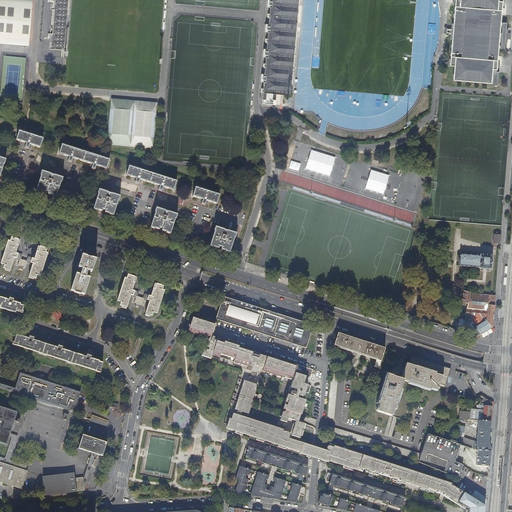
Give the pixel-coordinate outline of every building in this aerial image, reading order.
[(0,0),(0,43),(29,46),(32,0),(0,0)] [(65,48),(67,0),(53,0),(53,5),(51,5),(51,10),(55,10),(54,35),(49,34),(49,39),(52,40),(51,47),(65,48)] [(272,0),(263,104),(273,105),(274,101),(276,101),(276,94),(290,95),(297,0),(272,0)] [(455,0),(455,4),(453,28),(452,32),(450,58),(450,64),(454,65),(453,79),(491,82),(490,84),(497,84),(499,70),(496,70),(497,63),(498,48),(500,48),(500,49),(504,49),(505,43),(507,43),(507,39),(508,33),(508,30),(506,29),(507,23),(500,22),(501,8),(501,0),(455,0)] [(156,102),(110,99),(107,146),(153,148),(156,102)] [(43,138),(19,130),(18,131),(19,132),(16,139),(24,142),(24,144),(26,145),(25,147),(27,148),(28,148),(29,145),(31,146),(32,144),(39,147),(42,139),(43,138)] [(109,159),(92,153),(62,144),(61,145),(62,146),(59,153),(68,156),(67,158),(69,158),(68,161),(69,161),(71,162),(72,159),(74,160),(75,158),(89,162),(91,163),(90,165),(92,166),(91,168),(93,169),(94,169),(95,167),(97,167),(98,165),(106,168),(109,160),(109,159)] [(177,180),(159,175),(129,165),(129,166),(129,167),(127,174),(135,177),(134,179),(136,179),(135,182),(137,182),(138,183),(139,180),(141,181),(142,179),(156,183),(158,184),(158,186),(160,187),(159,189),(160,190),(161,190),(162,188),(164,188),(165,186),(173,189),(176,181),(177,180)] [(61,182),(63,177),(54,175),(53,175),(51,175),(51,174),(42,171),(41,175),(36,191),(40,192),(41,191),(46,193),(51,195),(51,196),(55,197),(61,182)] [(220,195),(196,187),(193,196),(201,199),(201,200),(202,201),(201,204),(203,204),(205,205),(205,202),(208,202),(208,201),(216,203),(219,196),(220,195)] [(93,209),(95,210),(97,210),(98,210),(102,211),(103,208),(104,209),(106,209),(105,212),(109,213),(109,214),(113,215),(118,200),(119,200),(120,196),(111,193),(110,194),(108,193),(108,192),(101,190),(99,189),(97,193),(98,194),(93,209)] [(166,211),(157,209),(155,213),(156,213),(151,228),(155,229),(156,228),(161,230),(167,231),(167,232),(171,234),(176,219),(178,215),(169,212),(168,213),(166,212),(166,211)] [(225,230),(216,227),(214,231),(215,231),(210,246),(215,248),(215,247),(220,249),(226,250),(226,251),(230,252),(235,237),(236,237),(237,234),(228,231),(225,230)] [(14,257),(17,258),(18,254),(16,253),(17,249),(20,242),(18,241),(18,240),(12,238),(11,241),(8,241),(1,263),(5,264),(4,268),(10,270),(14,257)] [(32,258),(30,262),(33,263),(29,276),(36,278),(37,275),(40,276),(48,253),(46,253),(47,249),(40,247),(40,248),(38,248),(35,256),(34,259),(32,258)] [(481,255),(461,253),(460,257),(459,257),(458,257),(458,258),(458,259),(459,260),(460,261),(460,266),(479,268),(491,269),(492,255),(481,254),(481,255)] [(92,272),(96,259),(89,257),(82,255),(78,267),(82,269),(80,275),(76,273),(71,290),(84,295),(90,278),(86,277),(88,271),(92,272)] [(25,268),(27,262),(27,261),(20,259),(18,265),(20,266),(20,268),(23,269),(23,267),(25,268)] [(131,294),(133,295),(134,291),(132,290),(133,287),(136,279),(134,278),(135,277),(128,274),(126,278),(125,278),(117,300),(121,302),(120,305),(127,307),(131,294)] [(148,295),(147,300),(149,301),(145,313),(152,316),(153,312),(157,313),(164,291),(162,290),(163,286),(156,284),(156,285),(154,285),(152,293),(151,296),(148,295)] [(467,310),(470,293),(470,292),(464,291),(462,301),(466,302),(465,303),(465,307),(464,313),(462,312),(460,319),(458,318),(456,330),(462,332),(466,313),(466,312),(467,310)] [(487,319),(489,294),(470,293),(467,310),(469,310),(469,312),(472,318),(479,313),(484,321),(487,319)] [(0,308),(22,315),(24,311),(22,311),(23,306),(20,305),(20,304),(15,302),(13,302),(14,299),(16,300),(17,296),(12,295),(8,294),(7,297),(9,298),(8,301),(6,300),(0,297),(0,308)] [(492,327),(495,295),(489,294),(487,319),(484,321),(485,322),(489,328),(492,327)] [(136,296),(134,303),(137,303),(136,306),(139,306),(139,304),(142,305),(143,299),(144,298),(136,296)] [(217,319),(306,348),(314,326),(224,297),(217,319)] [(481,333),(489,328),(485,322),(484,321),(479,313),(472,318),(471,318),(481,333)] [(213,332),(214,326),(200,322),(199,324),(195,323),(196,320),(192,319),(191,325),(189,331),(211,338),(212,336),(213,332)] [(103,363),(99,362),(99,361),(93,359),(94,355),(92,354),(92,353),(88,351),(87,353),(85,352),(83,356),(75,353),(64,350),(65,345),(63,345),(63,344),(59,342),(59,343),(56,343),(55,347),(36,340),(37,336),(34,335),(35,334),(30,333),(30,334),(28,333),(26,337),(20,335),(20,336),(16,335),(13,344),(100,372),(103,363)] [(338,333),(334,345),(376,359),(374,366),(380,368),(380,363),(385,348),(338,333)] [(252,367),(255,364),(254,364),(255,361),(257,362),(259,357),(252,354),(252,353),(250,352),(249,355),(247,355),(247,353),(245,352),(246,350),(243,350),(241,353),(240,352),(241,351),(238,350),(238,348),(224,344),(224,345),(214,342),(215,338),(212,337),(212,340),(210,340),(208,344),(209,344),(208,345),(207,344),(206,345),(205,345),(205,346),(205,348),(206,348),(208,349),(213,351),(213,353),(220,355),(220,353),(235,357),(234,360),(248,365),(249,362),(250,363),(250,365),(250,366),(252,367)] [(210,360),(213,353),(213,351),(208,349),(208,351),(203,350),(201,357),(210,360)] [(257,362),(255,361),(254,364),(255,364),(260,366),(262,358),(267,359),(269,354),(261,351),(259,357),(257,362)] [(450,369),(412,357),(409,365),(406,364),(401,380),(387,375),(377,404),(378,405),(376,411),(390,415),(393,409),(394,409),(403,381),(430,389),(431,388),(438,390),(439,385),(445,386),(450,369)] [(262,358),(260,366),(264,367),(263,370),(292,379),(293,379),(293,381),(294,382),(294,381),(296,382),(298,381),(306,378),(308,377),(310,377),(311,373),(309,372),(310,369),(310,367),(304,365),(304,367),(298,365),(297,368),(295,368),(295,366),(293,366),(291,369),(290,368),(290,367),(288,366),(288,364),(286,363),(285,366),(284,366),(284,364),(281,363),(282,362),(279,361),(278,364),(276,363),(277,362),(274,361),(274,360),(271,359),(271,362),(269,361),(269,360),(267,359),(262,358)] [(19,372),(15,388),(13,392),(73,411),(80,391),(19,372)] [(338,375),(331,374),(326,418),(334,419),(338,375)] [(245,410),(244,414),(245,414),(254,384),(245,381),(238,404),(246,406),(245,410)] [(13,392),(15,388),(0,382),(0,387),(8,391),(3,408),(8,410),(13,392)] [(283,418),(295,421),(297,415),(301,416),(305,401),(297,399),(298,398),(302,399),(304,398),(304,396),(303,395),(302,394),(301,394),(301,392),(308,395),(310,387),(301,384),(300,385),(299,385),(299,387),(297,391),(295,390),(294,393),(291,392),(291,395),(293,396),(292,397),(288,396),(284,410),(286,411),(283,418)] [(461,444),(465,446),(478,450),(477,465),(489,466),(491,446),(489,442),(491,414),(492,403),(489,401),(484,398),(478,405),(480,405),(479,406),(478,409),(469,408),(469,412),(468,419),(479,420),(477,441),(464,438),(464,437),(461,444)] [(17,412),(8,410),(3,408),(0,406),(0,441),(6,443),(9,435),(10,432),(17,412)] [(459,411),(458,419),(458,420),(467,421),(467,419),(468,419),(469,412),(459,411)] [(228,426),(227,430),(232,432),(232,430),(235,430),(234,431),(239,432),(241,426),(236,425),(239,416),(231,414),(230,420),(228,419),(226,425),(228,426)] [(260,426),(246,421),(242,433),(257,437),(256,439),(260,440),(262,434),(258,433),(260,426)] [(456,439),(455,442),(461,444),(464,437),(464,438),(465,436),(463,435),(463,433),(466,433),(466,426),(458,425),(456,439)] [(325,432),(419,460),(421,454),(326,426),(325,432)] [(284,434),(268,428),(266,433),(265,433),(263,440),(280,445),(280,447),(303,454),(302,455),(309,457),(309,448),(302,446),(302,444),(288,440),(290,434),(284,433),(284,434)] [(17,435),(10,432),(9,435),(11,436),(4,457),(0,455),(0,460),(25,469),(26,464),(9,459),(17,435)] [(99,455),(98,439),(82,434),(77,448),(99,455)] [(418,463),(458,478),(463,465),(455,462),(459,449),(463,451),(465,446),(461,444),(455,442),(428,434),(421,454),(419,460),(418,463)] [(106,442),(98,439),(99,455),(102,456),(106,442)] [(345,459),(347,450),(333,446),(333,447),(329,446),(328,446),(327,448),(327,449),(328,450),(329,451),(328,454),(323,452),(322,452),(322,461),(325,462),(326,460),(347,466),(349,460),(345,459)] [(251,449),(248,448),(245,456),(248,457),(248,460),(271,467),(274,458),(264,455),(264,454),(258,451),(257,453),(251,451),(251,449)] [(362,456),(354,454),(350,467),(357,469),(358,467),(362,468),(363,466),(364,466),(365,462),(364,462),(365,458),(363,458),(363,457),(362,457),(362,456)] [(374,460),(369,459),(365,471),(370,472),(370,471),(375,473),(374,474),(378,475),(379,472),(393,476),(392,480),(397,481),(397,479),(402,481),(401,482),(406,484),(407,481),(411,482),(411,478),(408,477),(410,472),(405,471),(405,469),(404,468),(375,459),(374,459),(374,460)] [(27,470),(25,469),(0,460),(0,480),(21,487),(27,470)] [(289,462),(280,460),(278,468),(301,475),(301,473),(304,474),(307,466),(303,465),(303,466),(296,465),(297,464),(290,462),(289,462)] [(238,481),(235,493),(242,494),(243,491),(245,491),(248,480),(246,480),(248,474),(250,475),(251,471),(239,467),(235,481),(238,481)] [(73,471),(42,475),(44,494),(84,489),(82,475),(74,477),(73,471)] [(268,476),(257,473),(251,493),(262,496),(264,489),(265,490),(266,486),(264,485),(265,479),(267,480),(268,476)] [(346,478),(335,475),(335,476),(328,474),(327,480),(330,481),(330,483),(333,483),(332,485),(369,496),(371,487),(362,484),(362,483),(358,482),(358,483),(345,479),(346,478)] [(441,491),(444,481),(430,476),(429,477),(428,478),(423,476),(422,481),(418,480),(417,484),(420,485),(420,488),(424,490),(425,488),(430,490),(429,491),(434,493),(435,489),(441,491)] [(271,497),(270,499),(278,500),(279,499),(280,499),(285,482),(274,478),(273,482),(275,482),(273,488),(270,487),(269,491),(270,491),(269,496),(271,497)] [(301,486),(292,484),(288,500),(296,502),(301,486)] [(447,495),(458,502),(464,492),(456,487),(452,486),(449,486),(446,493),(448,494),(447,495)] [(403,500),(407,501),(408,497),(404,496),(404,495),(401,494),(401,496),(395,494),(395,493),(388,491),(388,492),(377,489),(375,498),(399,505),(399,503),(402,504),(403,500)] [(471,497),(482,504),(486,506),(486,498),(475,491),(471,497)] [(464,492),(458,502),(465,507),(466,508),(480,509),(482,504),(471,497),(464,492)] [(320,506),(330,507),(333,496),(323,493),(322,497),(321,496),(319,503),(321,503),(320,506)] [(350,501),(341,498),(338,506),(347,508),(350,501)] [(365,511),(367,506),(356,503),(354,510),(358,511),(357,511),(360,511),(361,511),(365,511)]
